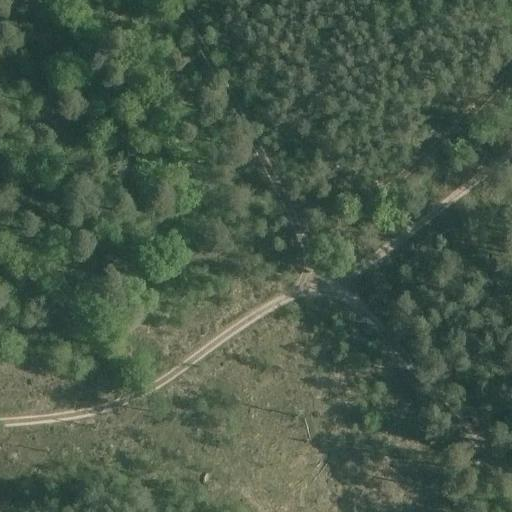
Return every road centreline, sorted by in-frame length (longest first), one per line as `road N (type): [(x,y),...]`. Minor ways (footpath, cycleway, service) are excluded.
road 1 (track): [(316,289),(100,419),(0,428)]
road 2 (track): [(316,289),(303,236),(170,0)]
road 3 (track): [(511,75),(320,248),(316,289)]
road 4 (track): [(511,470),(316,289)]
road 5 (track): [(511,154),(316,289)]
